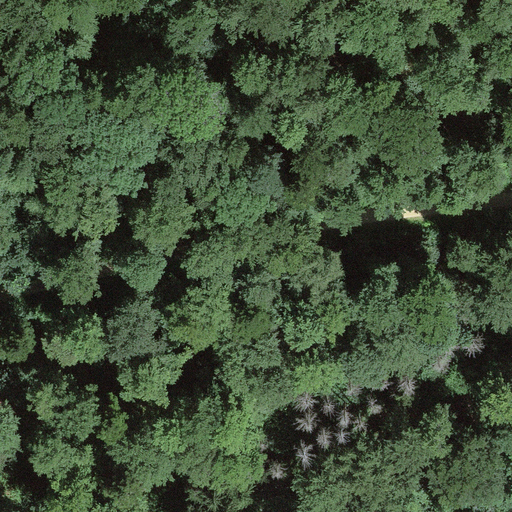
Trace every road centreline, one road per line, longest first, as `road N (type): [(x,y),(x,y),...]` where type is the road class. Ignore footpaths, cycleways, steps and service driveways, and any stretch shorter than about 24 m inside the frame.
road 1 (track): [(511,115),(329,34),(207,5),(0,14)]
road 2 (track): [(0,299),(205,249),(511,203)]
road 3 (track): [(216,511),(511,324)]
